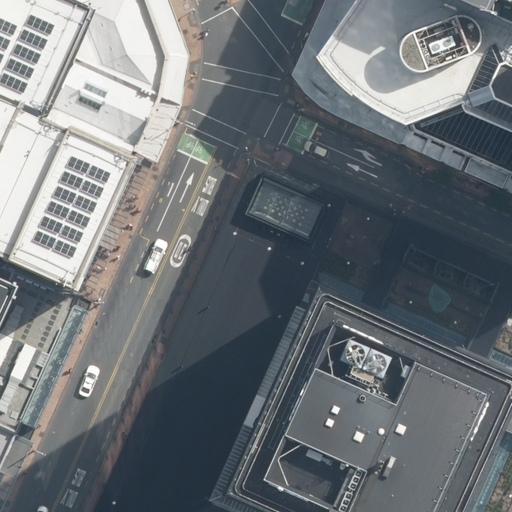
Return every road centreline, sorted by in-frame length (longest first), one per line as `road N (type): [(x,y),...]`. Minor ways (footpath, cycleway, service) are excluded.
road 1 (secondary): [(51,511),(237,97)]
road 2 (unclassified): [(511,228),(279,126),(237,97)]
